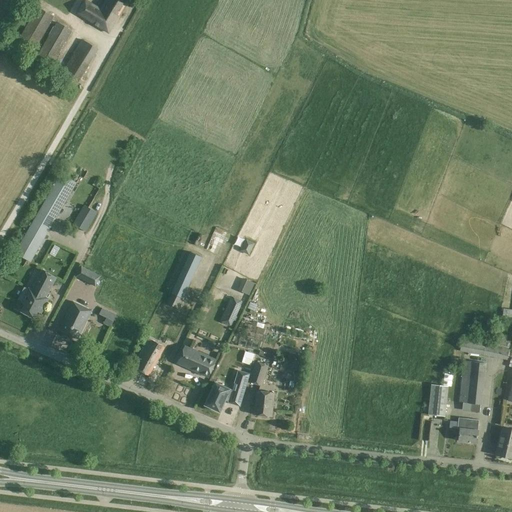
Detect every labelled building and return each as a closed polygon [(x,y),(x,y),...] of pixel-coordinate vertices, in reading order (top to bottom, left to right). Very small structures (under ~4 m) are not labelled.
[(127,2),(124,0),(108,0),(103,10),(86,0),(78,14),(109,33),(127,2)] [(38,7),(17,42),(33,51),(54,16),(38,7)] [(72,31),(58,22),(36,59),(50,68),(72,31)] [(98,49),(82,39),(61,74),(77,84),(98,49)] [(77,183),(61,174),(15,253),(31,262),(66,201),(69,203),(71,199),(68,197),(77,183)] [(97,213),(84,205),(73,224),(86,232),(97,213)] [(202,244),(204,235),(198,233),(196,243),(202,244)] [(207,249),(219,252),(222,242),(210,239),(207,249)] [(242,248),(250,252),(254,244),(246,240),(242,248)] [(101,276),(82,266),(76,277),(95,287),(101,276)] [(56,278),(42,270),(32,290),(29,288),(28,290),(25,288),(19,299),(23,301),(22,303),(25,304),(22,311),(34,318),(38,311),(41,313),(49,299),(46,297),(56,278)] [(255,283),(244,278),(238,290),(249,295),(255,283)] [(182,300),(189,285),(178,280),(171,295),(172,296),(168,304),(178,308),(182,300)] [(242,301),(232,296),(220,321),(231,326),(234,320),(235,321),(237,317),(236,316),(242,301)] [(92,311),(73,301),(59,330),(78,340),(92,311)] [(112,313),(102,308),(99,314),(109,319),(112,313)] [(165,347),(149,339),(139,357),(136,355),(131,365),(149,376),(165,347)] [(511,342),(495,339),(494,345),(462,339),(460,351),(507,360),(511,342)] [(217,361),(185,346),(177,363),(209,378),(217,361)] [(301,363),(295,361),(287,365),(292,373),(299,368),(301,363)] [(486,363),(463,361),(459,403),(463,403),(462,411),(480,413),(480,405),(482,405),(486,363)] [(269,366),(256,362),(250,382),(262,386),(269,366)] [(216,382),(205,405),(220,412),(226,400),(229,402),(240,406),(240,405),(241,405),(250,375),(249,375),(249,374),(239,371),(232,392),(230,391),(230,390),(231,389),(216,382)] [(447,386),(431,385),(429,415),(445,416),(447,386)] [(274,393),(257,391),(255,415),(272,417),(274,393)] [(450,421),(450,427),(460,429),(459,441),(477,443),(478,431),(479,420),(459,418),(458,422),(450,421)] [(511,429),(503,428),(496,455),(511,458),(511,429)]
